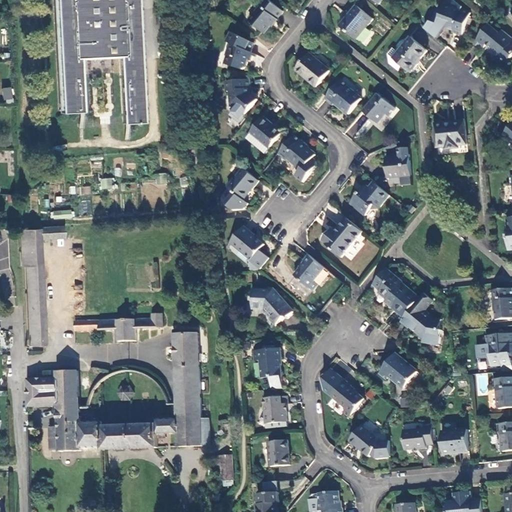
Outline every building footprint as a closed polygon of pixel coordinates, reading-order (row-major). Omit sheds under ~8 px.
[(142,129),(135,0),(53,0),(59,120),(81,119),(78,65),(117,63),(121,130),(142,129)] [(266,33),(284,12),(269,0),(264,0),(261,5),(263,7),(251,21),(266,33)] [(358,6),(341,27),(357,40),(374,20),(358,6)] [(463,36),(471,14),(462,10),(461,11),(445,6),(438,24),(454,30),(453,33),(463,36)] [(511,38),(503,31),(501,34),(490,26),(475,44),(483,50),(488,45),(492,49),(491,51),(498,56),(501,54),(507,59),(511,58),(511,38)] [(255,44),(232,33),(227,42),(230,44),(231,46),(227,55),(230,56),(227,65),(244,70),(247,68),(252,53),(251,52),(255,44)] [(427,51),(411,38),(400,50),(402,51),(395,59),(411,73),(418,64),(417,63),(427,51)] [(331,72),(310,55),(297,70),(318,88),(331,72)] [(251,81),(227,83),(228,92),(230,92),(232,103),(246,115),(258,100),(251,94),(251,91),(252,90),(251,81)] [(341,81),(327,99),(334,105),(336,103),(350,115),(362,100),(348,88),(349,87),(341,81)] [(4,103),(14,102),(12,87),(2,88),(4,103)] [(395,109),(377,94),(363,112),(378,124),(386,115),(389,116),(395,109)] [(265,118),(251,134),(271,150),(283,134),(271,125),(272,123),(265,118)] [(465,122),(436,125),(437,148),(446,147),(446,150),(459,148),(459,146),(467,145),(465,122)] [(511,127),(502,140),(510,146),(511,144),(511,127)] [(303,141),(295,136),(279,155),(287,161),(288,159),(297,166),(296,167),(301,171),(296,177),(304,183),(318,166),(318,163),(314,159),(317,156),(302,143),(303,141)] [(412,177),(410,155),(401,157),(401,158),(387,159),(389,179),(412,177)] [(227,205),(234,211),(245,210),(250,205),(245,201),(260,182),(245,170),(229,188),(235,193),(227,205)] [(101,189),(112,189),(112,178),(101,178),(101,189)] [(380,209),(391,196),(377,185),(371,191),(367,189),(362,195),(361,194),(352,205),(367,217),(373,210),(380,209)] [(343,258),(364,232),(347,218),(336,232),(333,236),(329,233),(323,240),(327,243),(326,244),(343,258)] [(63,226),(53,226),(39,227),(39,228),(40,239),(64,239),(63,226)] [(155,227),(126,231),(128,242),(156,238),(156,236),(155,227)] [(39,228),(18,229),(20,265),(24,266),(25,264),(41,264),(40,239),(39,228)] [(231,244),(253,261),(265,246),(251,234),(249,236),(243,231),(231,244)] [(316,281),(326,269),(310,255),(304,262),(306,263),(296,275),(315,291),(320,284),(316,281)] [(69,310),(75,310),(74,256),(65,257),(66,300),(68,300),(69,310)] [(81,257),(74,256),(75,310),(82,310),(81,257)] [(24,266),(25,305),(42,304),(41,264),(25,264),(24,266)] [(375,284),(376,285),(383,291),(382,292),(389,298),(386,302),(406,318),(420,300),(401,284),(403,283),(387,270),(375,284)] [(511,289),(492,292),(493,302),(494,302),(497,321),(511,319),(511,289)] [(151,292),(131,291),(131,300),(132,300),(132,304),(138,304),(138,300),(160,300),(161,292),(151,292)] [(279,296),(278,294),(270,294),(270,292),(264,291),(264,293),(254,292),(254,309),(266,310),(273,318),(272,319),(277,325),(285,317),(289,318),(295,312),(279,296)] [(425,294),(420,300),(406,318),(402,322),(409,329),(410,328),(420,336),(422,336),(426,339),(425,344),(440,346),(443,331),(441,331),(442,320),(436,320),(426,312),(435,302),(425,294)] [(25,305),(27,345),(44,344),(42,304),(25,305)] [(100,321),(76,322),(76,331),(119,329),(120,341),(137,341),(136,329),(164,327),(163,314),(152,314),(152,319),(106,321),(105,316),(100,317),(100,321)] [(175,335),(178,403),(178,415),(202,414),(198,334),(175,335)] [(511,334),(487,337),(488,345),(477,346),(479,360),(489,359),(490,367),(503,365),(511,364),(511,355),(511,354),(511,345),(511,344),(511,334)] [(282,350),(255,352),(256,362),(261,361),(263,379),(283,377),(282,359),(283,359),(282,350)] [(418,372),(396,354),(381,372),(388,379),(390,377),(405,388),(418,372)] [(336,358),(330,368),(349,379),(355,369),(336,358)] [(511,371),(511,364),(503,365),(504,373),(511,371)] [(81,406),(79,371),(58,372),(58,378),(27,379),(28,408),(58,406),(58,407),(59,407),(81,406)] [(498,390),(500,409),(511,407),(511,378),(494,380),(495,390),(498,390)] [(351,418),(366,400),(351,388),(352,386),(346,381),(332,397),(347,409),(344,413),(351,418)] [(131,386),(122,386),(118,394),(123,401),(130,401),(135,393),(131,386)] [(289,423),(287,405),(289,405),(288,397),(265,400),(268,425),(289,423)] [(82,448),(103,447),(103,427),(103,422),(81,422),(81,406),(59,407),(60,427),(50,428),(52,450),(61,450),(61,451),(82,451),(82,448)] [(203,445),(202,419),(202,414),(178,415),(179,419),(158,420),(158,424),(103,427),(103,447),(103,450),(158,448),(158,438),(167,438),(166,434),(179,433),(180,447),(203,446),(203,445)] [(203,445),(211,445),(210,419),(202,419),(203,445)] [(511,423),(498,425),(500,435),(503,435),(505,452),(511,451),(511,423)] [(383,442),(364,426),(351,441),(371,457),(372,455),(383,442)] [(427,446),(434,445),(433,427),(425,427),(425,429),(405,431),(406,451),(428,449),(427,446)] [(470,452),(468,430),(458,431),(458,433),(455,433),(453,431),(443,433),(443,439),(445,441),(445,443),(443,444),(444,455),(452,454),(453,454),(453,452),(455,451),(455,453),(459,452),(459,453),(460,453),(470,452)] [(288,440),(270,442),(272,467),(290,465),(288,440)] [(383,442),(372,455),(377,459),(392,457),(391,441),(383,442)] [(222,465),(224,481),(229,480),(227,456),(217,457),(218,465),(222,465)] [(233,456),(227,456),(229,480),(235,480),(233,456)] [(279,492),(259,494),(261,504),(258,504),(258,511),(278,511),(278,503),(280,502),(279,492)] [(323,511),(343,511),(343,509),(341,509),(339,492),(320,493),(321,506),(322,511),(323,511)] [(483,511),(482,499),(473,500),(472,493),(455,494),(456,502),(449,502),(449,511),(483,511)]
